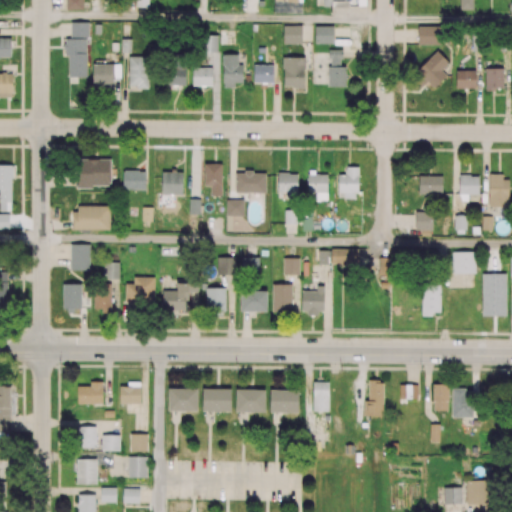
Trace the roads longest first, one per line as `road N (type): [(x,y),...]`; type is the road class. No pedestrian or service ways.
road 1 (residential): [(511,133),(0,127)]
road 2 (secondary): [(511,352),(0,347)]
road 3 (residential): [(41,0),(43,511)]
road 4 (residential): [(386,0),(386,132)]
